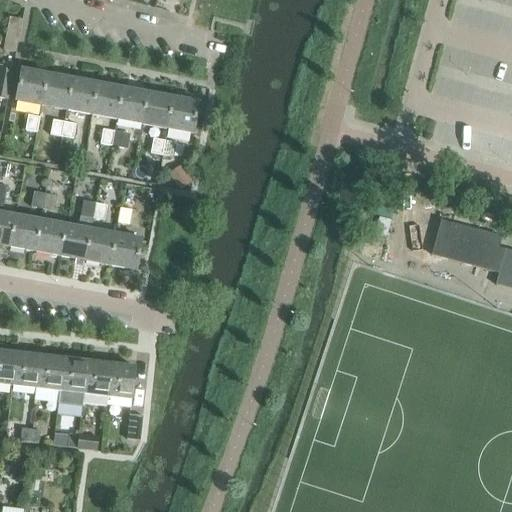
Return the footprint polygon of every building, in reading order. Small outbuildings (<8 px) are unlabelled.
[(10,19),(5,43),(18,46),(22,21),(10,19)] [(5,43),(4,51),(16,54),(18,46),(5,43)] [(0,70),(0,90),(9,93),(13,72),(0,70)] [(42,107),(47,77),(21,72),(16,103),(42,107)] [(67,112),(73,81),(47,77),(42,107),(67,112)] [(92,117),(98,86),(73,81),(67,112),(92,117)] [(117,121),(123,91),(98,86),(92,117),(117,121)] [(0,90),(0,99),(8,101),(9,93),(0,90)] [(143,126),(148,95),(123,91),(117,121),(143,126)] [(148,95),(143,126),(168,131),(173,100),(148,95)] [(199,105),(173,100),(168,131),(194,135),(199,105)] [(28,117),(25,132),(37,134),(40,119),(28,117)] [(62,139),(65,123),(53,121),(50,137),(62,139)] [(65,123),(62,139),(73,141),(76,126),(65,123)] [(112,148),(115,133),(103,131),(100,146),(112,148)] [(115,133),(112,148),(124,150),(126,135),(115,133)] [(163,157),(166,142),(153,140),(151,155),(163,157)] [(166,142),(163,157),(174,159),(177,144),(166,142)] [(0,247),(10,249),(16,218),(2,216),(7,188),(0,186),(0,247)] [(42,210),(45,195),(34,193),(31,208),(42,210)] [(45,195),(42,210),(55,213),(57,198),(45,195)] [(94,220),(96,205),(84,203),(81,218),(94,220)] [(96,205),(94,220),(105,222),(108,207),(96,205)] [(118,224),(129,227),(132,212),(121,210),(118,224)] [(10,249),(34,253),(40,223),(16,218),(10,249)] [(66,227),(60,258),(86,263),(91,232),(94,220),(81,218),(79,230),(66,227)] [(431,257),(493,273),(502,238),(441,222),(431,257)] [(34,253),(36,254),(60,258),(66,227),(40,223),(34,253)] [(86,263),(111,268),(117,237),(91,232),(86,263)] [(143,242),(117,237),(111,268),(137,273),(143,242)] [(511,252),(505,250),(498,275),(496,286),(511,290),(511,252)] [(0,386),(11,388),(15,355),(0,353),(0,386)] [(11,388),(12,388),(35,391),(39,358),(15,355),(11,388)] [(35,391),(36,391),(34,402),(58,404),(63,361),(39,358),(35,391)] [(83,406),(84,396),(83,396),(87,364),(63,361),(58,404),(83,407),(83,406)] [(84,396),(83,406),(106,408),(106,406),(107,399),(111,366),(87,364),(83,396),(84,396)] [(111,366),(107,399),(132,402),(135,369),(111,366)] [(140,442),(143,418),(130,416),(127,441),(140,442)] [(29,445),(31,431),(22,430),(20,444),(29,445)] [(31,431),(29,445),(39,446),(40,432),(31,431)] [(55,435),(53,447),(77,450),(79,436),(70,435),(70,437),(55,435)] [(77,450),(86,451),(97,453),(98,438),(79,436),(77,450)]
